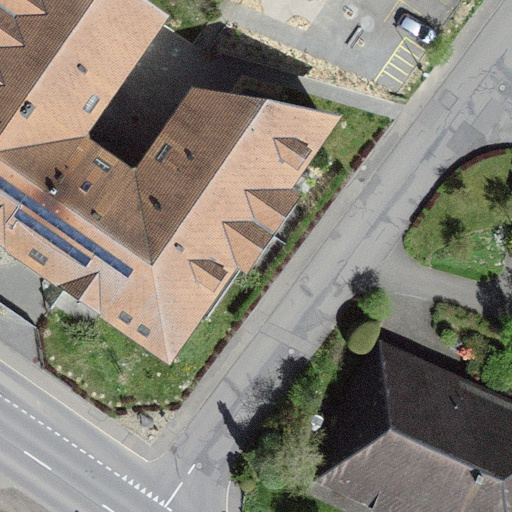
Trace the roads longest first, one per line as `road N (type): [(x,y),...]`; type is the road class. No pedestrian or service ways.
road 1 (residential): [(156,511),(483,107)]
road 2 (secondary): [(112,511),(0,434)]
